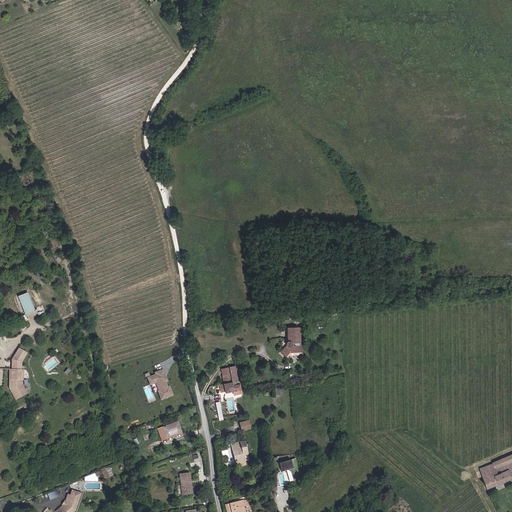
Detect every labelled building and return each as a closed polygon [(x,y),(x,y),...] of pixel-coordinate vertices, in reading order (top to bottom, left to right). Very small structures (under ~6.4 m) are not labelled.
[(24,313),(34,310),(29,292),(19,294),(24,313)] [(303,345),(301,345),(301,326),(290,326),(290,340),(288,340),(287,342),(288,345),(282,351),(286,355),(290,352),(303,351),(303,345)] [(29,353),(20,348),(13,359),(12,370),(11,370),(10,389),(17,401),(29,394),(24,385),(25,370),(22,370),(23,363),(29,353)] [(221,372),(224,389),(232,387),(233,391),(240,389),(236,366),(224,368),(225,371),(221,372)] [(172,396),(172,395),(169,387),(167,388),(163,377),(165,377),(162,370),(154,373),(155,375),(147,378),(149,385),(155,383),(158,391),(157,391),(160,400),(172,396)] [(251,421),(241,423),(243,432),(253,431),(251,421)] [(161,438),(181,430),(177,422),(158,429),(161,438)] [(161,438),(162,441),(182,433),(181,430),(161,438)] [(245,455),(249,453),(245,441),(241,442),(242,445),(233,449),(238,464),(247,461),(245,455)] [(490,486),(511,478),(511,455),(494,462),(495,463),(484,467),(488,478),(487,478),(490,486)] [(293,480),(301,478),(295,458),(279,464),(281,472),(288,470),(291,471),(293,480)] [(94,472),(96,477),(103,475),(104,478),(113,475),(111,466),(94,472)] [(276,473),(277,485),(284,485),(283,472),(276,473)] [(190,484),(189,482),(188,473),(179,474),(181,491),(190,490),(190,484)] [(66,504),(57,511),(71,511),(74,510),(81,493),(72,490),(66,504)] [(224,507),(225,511),(244,511),(243,509),(250,506),(246,497),(224,507)]
